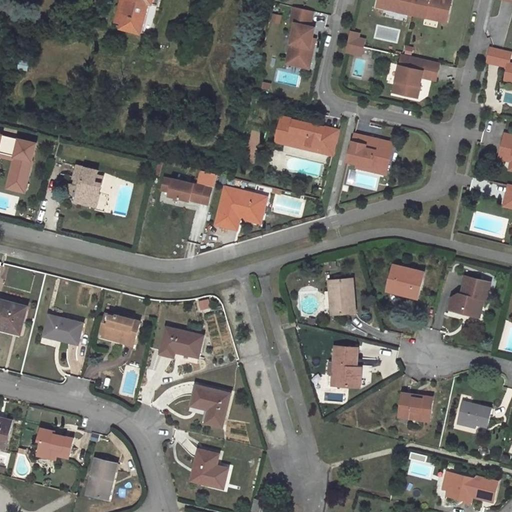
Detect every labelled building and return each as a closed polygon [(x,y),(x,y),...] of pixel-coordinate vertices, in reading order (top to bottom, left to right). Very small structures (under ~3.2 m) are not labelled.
[(122,0),(117,21),(122,23),(121,28),(142,33),(150,4),(158,6),(160,0),(122,0)] [(398,10),(412,13),(415,0),(378,0),(378,5),(388,8),(389,4),(399,6),(398,10)] [(415,0),(412,13),(447,21),(451,0),(415,0)] [(314,11),(293,6),(289,22),(294,23),(286,56),(310,62),(314,47),(310,47),(313,37),(315,27),(310,26),(314,11)] [(365,38),(360,38),(360,32),(349,31),(347,54),(364,55),(365,38)] [(511,53),(491,48),(488,61),(508,66),(509,66),(510,63),(511,53)] [(426,71),(428,61),(403,55),(399,70),(403,71),(401,80),(397,80),(394,92),(418,97),(422,76),(424,71),(426,71)] [(310,62),(286,56),(285,62),(309,68),(310,62)] [(424,71),(422,76),(437,79),(440,64),(428,61),(426,71),(424,71)] [(282,117),(277,137),(280,138),(307,145),(307,148),(332,154),(337,134),(318,129),(319,126),(282,117)] [(338,130),(319,126),(318,129),(337,134),(338,130)] [(368,137),(355,134),(353,144),(365,147),(368,137)] [(511,135),(505,134),(503,145),(511,147),(511,135)] [(365,147),(353,144),(349,161),(358,163),(388,170),(394,143),(368,137),(365,147)] [(40,143),(19,138),(16,155),(22,157),(17,177),(31,181),(40,143)] [(307,145),(280,138),(279,142),(307,148),(307,145)] [(511,147),(503,145),(500,158),(511,160),(511,147)] [(22,157),(16,155),(15,159),(18,159),(11,187),(28,192),(31,181),(17,177),(22,157)] [(358,163),(357,166),(387,173),(388,170),(358,163)] [(99,170),(78,165),(76,177),(80,178),(79,184),(71,182),(69,194),(76,195),(75,201),(93,205),(96,191),(101,192),(105,175),(98,173),(99,170)] [(176,181),(168,179),(165,191),(173,193),(171,199),(192,204),(192,203),(203,206),(207,188),(197,185),(176,180),(176,181)] [(270,197),(228,187),(218,224),(240,230),(245,212),(253,214),(265,217),(270,197)] [(207,188),(203,206),(210,208),(215,190),(207,188)] [(265,217),(253,214),(251,220),(264,223),(265,217)] [(425,272),(395,264),(389,289),(407,293),(407,295),(418,298),(425,272)] [(492,282),(467,276),(463,294),(460,293),(453,298),(450,310),(480,318),(484,300),(487,301),(492,282)] [(353,278),(329,280),(330,290),(335,290),(335,298),(333,298),(335,313),(356,311),(353,278)] [(29,306),(0,298),(0,328),(21,335),(29,306)] [(117,317),(106,314),(104,322),(109,323),(106,334),(127,340),(127,343),(134,345),(141,321),(117,315),(117,317)] [(84,324),(49,315),(44,335),(78,344),(84,324)] [(109,323),(104,322),(101,336),(127,343),(127,340),(106,334),(109,323)] [(203,335),(167,327),(161,353),(174,356),(175,349),(180,350),(180,352),(199,356),(203,335)] [(358,347),(336,346),(334,365),(339,365),(337,385),(360,387),(362,367),(357,367),(358,347)] [(231,394),(196,385),(192,405),(210,409),(213,410),(210,423),(223,426),(231,394)] [(434,398),(402,393),(400,413),(420,416),(419,418),(431,420),(434,398)] [(492,408),(464,401),(459,422),(477,427),(477,423),(488,426),(492,408)] [(13,421),(0,418),(0,446),(6,448),(13,421)] [(54,431),(42,428),(39,441),(42,441),(39,451),(52,454),(69,458),(74,438),(56,434),(54,431)] [(220,455),(200,450),(196,465),(199,466),(196,480),(212,485),(220,455)] [(52,454),(39,451),(38,456),(50,459),(52,454)] [(107,498),(112,478),(116,479),(121,461),(99,455),(89,494),(107,498)] [(449,491),(454,473),(447,471),(443,489),(449,491)] [(478,478),(454,473),(449,491),(448,496),(472,502),(478,478)] [(111,499),(116,479),(112,478),(107,498),(111,499)] [(259,511),(262,501),(256,499),(253,510),(259,511)]
